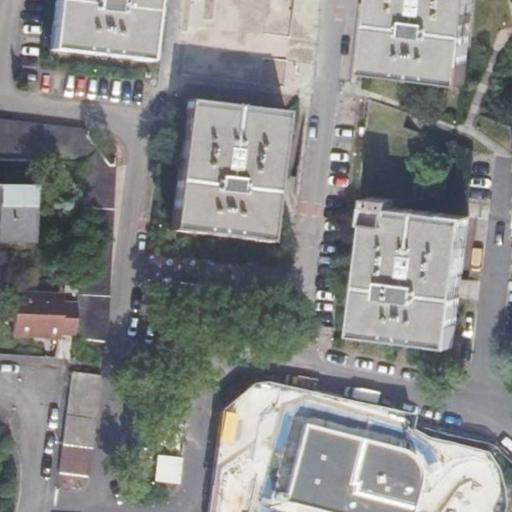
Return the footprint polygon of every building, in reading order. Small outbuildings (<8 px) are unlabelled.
[(146,0),(43,0),(37,56),(139,68),(146,0)] [(468,0),(366,0),(358,80),(457,92),(468,0)] [(263,250),(278,114),(177,102),(161,238),(263,250)] [(0,119),(0,149),(85,154),(86,124),(0,119)] [(353,175),(335,320),(439,334),(454,195),(378,186),(379,178),(353,175)] [(37,187),(0,184),(0,222),(1,223),(0,240),(30,242),(37,207),(37,187)] [(108,298),(83,297),(81,337),(107,338),(108,298)] [(11,299),(8,341),(39,343),(39,344),(56,344),(56,340),(71,340),(73,311),(58,310),(58,301),(11,299)] [(59,473),(90,477),(103,376),(72,372),(59,473)] [(405,450),(306,424),(286,500),(333,511),(412,511),(422,480),(417,461),(405,450)] [(422,430),(421,511),(496,511),(497,483),(511,482),(511,454),(469,454),(469,430),(422,430)] [(158,454),(155,478),(179,481),(182,456),(158,454)]
